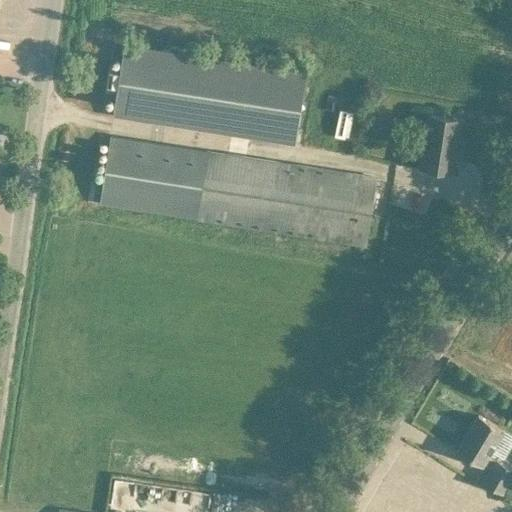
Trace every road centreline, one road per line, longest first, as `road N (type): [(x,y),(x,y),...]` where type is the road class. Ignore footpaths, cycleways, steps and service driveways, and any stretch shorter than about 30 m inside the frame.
road 1 (unclassified): [(0,387),(57,0)]
road 2 (tertiary): [(337,511),(511,220)]
road 3 (unknown): [(367,462),(511,500)]
